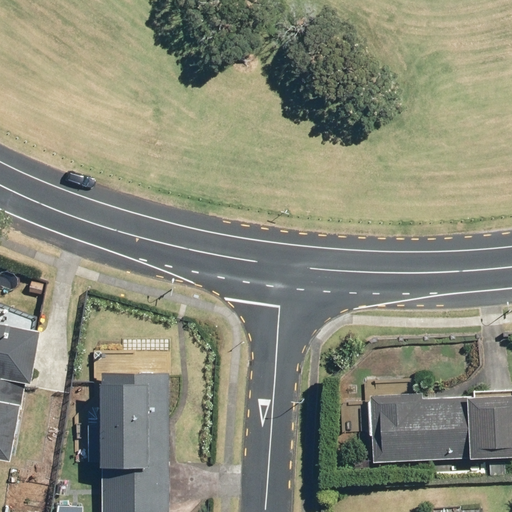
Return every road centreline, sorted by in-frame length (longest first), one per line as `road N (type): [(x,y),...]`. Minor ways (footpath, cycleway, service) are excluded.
road 1 (residential): [(0,182),(166,244),(283,268)]
road 2 (residential): [(283,268),(268,511)]
road 3 (residential): [(511,265),(283,268)]
